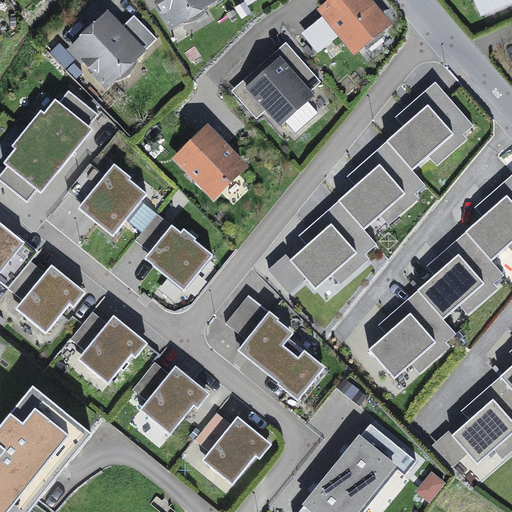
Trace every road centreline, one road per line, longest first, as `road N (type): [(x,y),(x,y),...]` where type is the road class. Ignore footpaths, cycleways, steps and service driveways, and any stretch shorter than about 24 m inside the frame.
road 1 (residential): [(442,22),(179,338)]
road 2 (residential): [(249,511),(306,440),(179,338)]
road 3 (residential): [(179,338),(40,226)]
